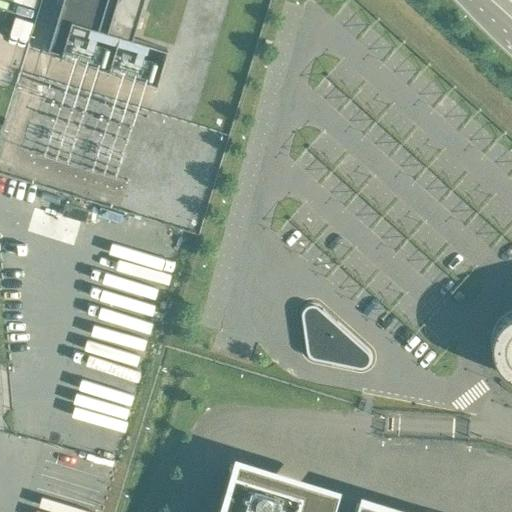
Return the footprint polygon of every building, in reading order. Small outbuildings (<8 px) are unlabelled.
[(107,0),(62,0),(47,49),(61,53),(71,20),(98,29),(107,0)] [(143,0),(116,0),(106,31),(121,36),(132,39),(143,0)] [(365,348),(338,324),(337,323),(338,322),(322,308),(321,309),(316,305),(312,304),(308,304),(304,307),(302,311),(301,314),(306,350),(307,353),(308,355),(310,357),(312,358),(314,359),(332,362),(331,364),(352,368),(352,367),(358,368),(361,368),(364,367),(367,365),(369,363),(370,360),(370,356),(369,353),(367,350),(365,348)] [(511,312),(510,314),(503,318),(497,324),(492,338),(492,346),(493,353),(497,360),(502,366),(508,371),(511,373),(511,312)] [(331,511),(335,500),(229,467),(215,511),(331,511)]
